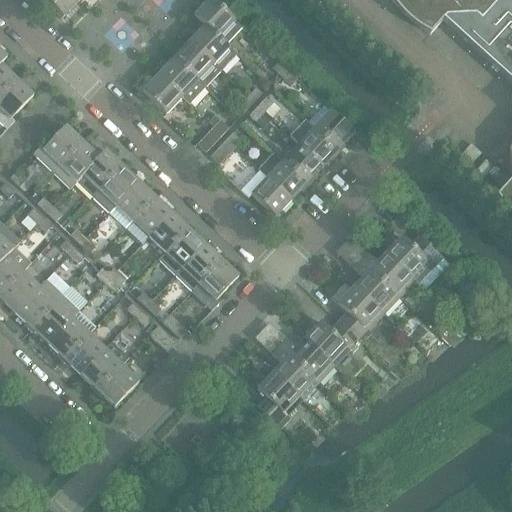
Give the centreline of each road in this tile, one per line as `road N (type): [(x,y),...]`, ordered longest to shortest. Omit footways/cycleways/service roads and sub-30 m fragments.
road 1 (residential): [(292,267),(0,0)]
road 2 (residential): [(110,458),(292,267)]
road 3 (unclassified): [(497,148),(336,0)]
road 4 (residential): [(292,267),(400,155)]
road 5 (residential): [(110,458),(0,353)]
